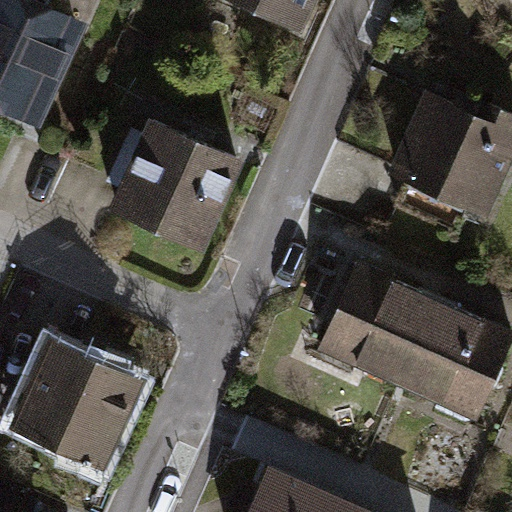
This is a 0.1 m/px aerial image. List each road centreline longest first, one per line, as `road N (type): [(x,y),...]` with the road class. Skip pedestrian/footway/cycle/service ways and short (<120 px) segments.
road 1 (residential): [(220,321),(365,0)]
road 2 (residential): [(0,227),(220,321)]
road 3 (residential): [(134,511),(220,321)]
